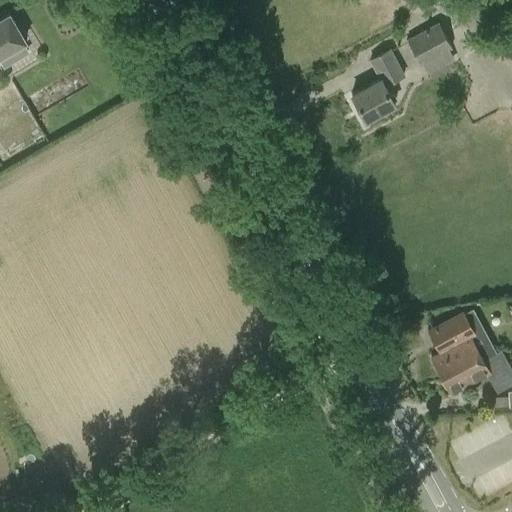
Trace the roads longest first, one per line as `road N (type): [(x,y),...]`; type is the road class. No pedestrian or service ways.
road 1 (secondary): [(348,357),(164,0)]
road 2 (track): [(95,511),(311,380)]
road 3 (secondary): [(439,511),(348,357)]
